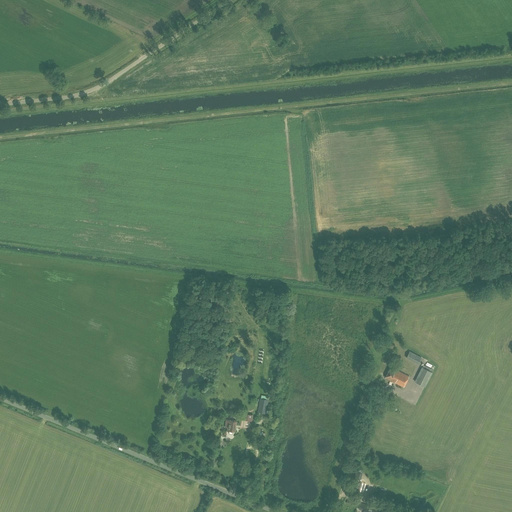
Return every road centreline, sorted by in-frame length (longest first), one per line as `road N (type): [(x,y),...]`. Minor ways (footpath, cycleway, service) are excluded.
road 1 (track): [(511,81),(0,138)]
road 2 (tertiary): [(272,511),(0,398)]
road 3 (unclassified): [(0,105),(97,89),(230,0)]
road 4 (track): [(385,359),(335,511)]
